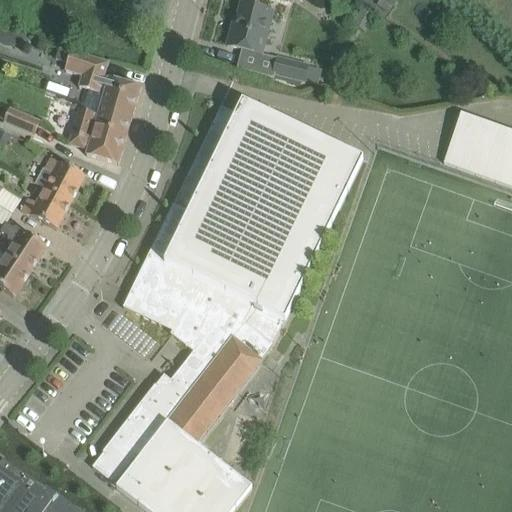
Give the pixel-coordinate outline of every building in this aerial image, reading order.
[(386,0),(380,0),(376,6),(389,15),(395,5),(386,0)] [(273,15),(260,12),(241,7),(235,29),(232,29),(227,47),(251,54),(247,68),(274,76),(312,86),(316,71),(278,61),(262,55),(273,15)] [(29,40),(18,37),(17,43),(27,46),(29,40)] [(68,66),(72,54),(60,49),(56,62),(68,66)] [(91,125),(127,136),(141,89),(108,80),(108,82),(104,81),(109,64),(72,53),(72,54),(68,66),(65,73),(82,79),(78,89),(98,96),(98,95),(103,96),(97,118),(93,117),(94,116),(89,114),(91,125)] [(363,163),(331,148),(242,105),(236,116),(221,109),(173,207),(123,310),(172,334),(171,337),(193,355),(171,383),(164,378),(155,388),(103,455),(104,455),(92,470),(118,490),(116,491),(143,511),(235,511),(251,492),(197,449),(263,364),(262,362),(274,346),(363,163)] [(41,123),(10,110),(4,125),(34,138),(41,123)] [(118,167),(127,136),(91,125),(89,114),(80,112),(71,146),(88,151),(86,157),(118,167)] [(444,165),(511,189),(511,138),(460,120),(444,165)] [(85,179),(67,169),(51,161),(39,183),(27,177),(25,181),(45,191),(71,205),(85,179)] [(56,232),(71,205),(45,191),(37,206),(30,202),(23,214),(56,232)] [(47,249),(30,238),(15,228),(14,230),(7,225),(1,234),(7,238),(9,245),(13,248),(6,258),(30,274),(47,249)] [(30,274),(6,258),(0,254),(0,290),(14,299),(30,274)] [(20,483),(0,468),(0,511),(80,511),(56,495),(40,486),(25,476),(20,483)]
